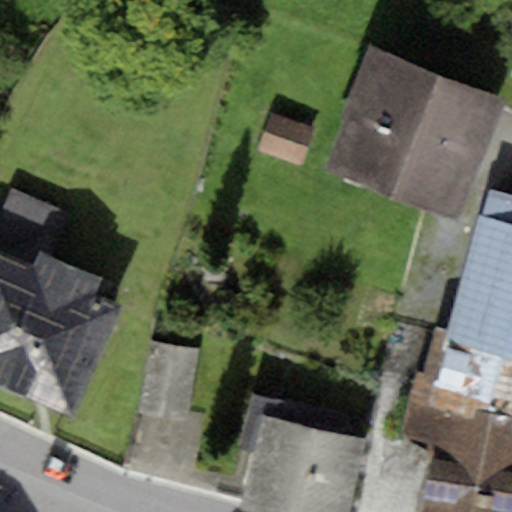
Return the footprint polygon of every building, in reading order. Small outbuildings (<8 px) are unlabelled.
[(350,161),(469,216),(511,123),(511,108),(398,56),(350,161)] [(68,214),(11,189),(0,214),(0,383),(75,417),(123,307),(97,295),(104,279),(50,255),(68,214)] [(440,390),(511,408),(511,220),(485,213),(440,390)] [(200,350),(150,343),(139,415),(189,423),(200,350)] [(428,511),(511,511),(511,421),(444,411),(428,511)] [(348,511),(366,439),(263,415),(241,508),(258,511),(348,511)]
